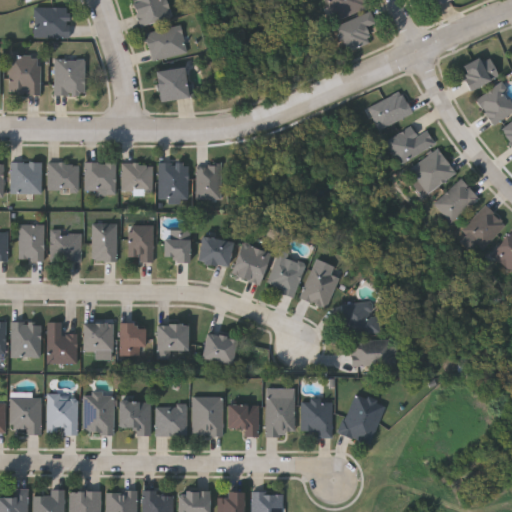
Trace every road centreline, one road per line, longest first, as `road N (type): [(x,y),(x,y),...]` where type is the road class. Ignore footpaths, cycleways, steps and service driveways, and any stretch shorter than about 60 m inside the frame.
road 1 (residential): [(511,18),(242,129),(0,132)]
road 2 (residential): [(336,480),(320,468),(0,463)]
road 3 (residential): [(0,291),(196,292),(255,309),(301,343)]
road 4 (residential): [(511,195),(474,151),(396,0)]
road 5 (residential): [(129,134),(125,58),(103,0)]
